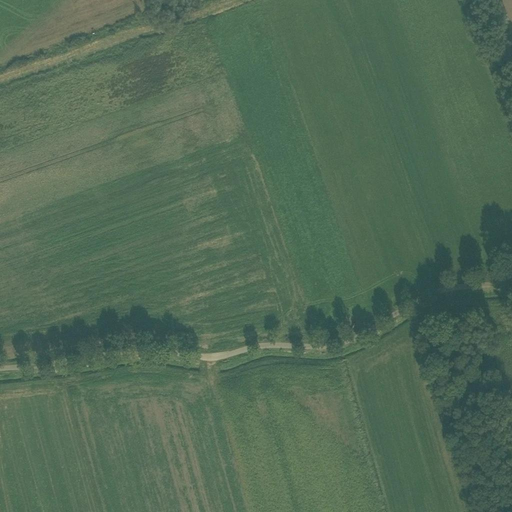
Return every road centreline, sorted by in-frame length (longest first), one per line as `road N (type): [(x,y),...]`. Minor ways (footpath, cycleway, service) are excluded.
road 1 (unclassified): [(0,368),(141,348),(222,356),(268,341),(316,346),(358,336),(439,288),(511,282)]
road 2 (track): [(0,79),(228,0)]
